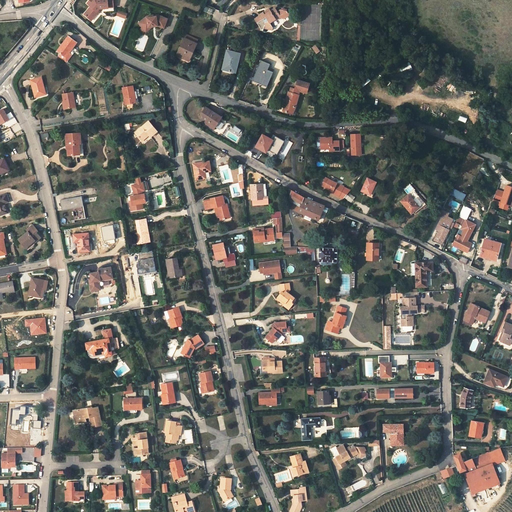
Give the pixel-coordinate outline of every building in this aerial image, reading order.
[(94,0),(93,2),(90,0),(89,0),(86,4),(91,7),(83,15),(88,19),(89,17),(92,17),(93,18),(97,14),(97,11),(100,7),(103,7),(113,6),(112,0),(94,0)] [(254,16),(250,19),(258,29),(260,27),(268,29),(270,22),(268,19),(275,15),(279,15),(284,11),(282,8),(275,7),(273,9),(270,6),(266,10),(263,7),(260,9),(261,11),(260,12),(257,11),(253,14),(254,16)] [(137,24),(142,29),(146,25),(149,29),(151,26),(158,25),(165,27),(168,18),(159,15),(152,17),(152,15),(146,16),(137,24)] [(185,34),(176,55),(188,60),(196,38),(185,34)] [(61,53),(59,56),(66,61),(71,55),(69,53),(77,42),(68,36),(57,51),(61,53)] [(311,47),(316,53),(320,51),(315,44),(311,47)] [(226,50),(222,68),(234,70),(238,53),(226,50)] [(261,60),(253,77),(268,84),(271,77),(266,74),(268,70),(270,64),(261,60)] [(253,75),(248,73),(244,82),(249,84),(250,80),(267,87),(268,84),(253,77),(252,77),(253,75)] [(39,78),(31,80),(35,97),(44,95),(42,87),(39,78)] [(289,92),(283,111),(291,113),(292,110),(294,110),(299,95),(298,94),(299,90),(304,92),(307,93),(310,84),(298,80),(295,89),(294,93),(290,92),(289,92)] [(133,88),(123,90),(126,106),(136,105),(133,88)] [(74,94),(64,96),(66,111),(77,109),(74,94)] [(9,119),(3,109),(0,110),(0,120),(1,123),(9,119)] [(212,124),(211,126),(217,130),(224,119),(208,110),(203,119),(212,124)] [(136,137),(142,145),(149,139),(151,142),(158,136),(149,126),(136,137)] [(80,134),(66,137),(68,148),(69,147),(70,157),(75,156),(75,161),(85,159),(83,144),(81,144),(80,134)] [(256,147),(265,152),(272,140),(263,134),(256,147)] [(363,137),(354,136),(354,157),(361,157),(361,148),(363,148),(363,137)] [(331,141),(331,138),(321,138),(321,147),(330,147),(330,151),(341,151),(340,142),(335,142),(335,141),(331,141)] [(0,175),(11,171),(6,159),(0,162),(0,175)] [(212,165),(194,167),(196,183),(207,182),(206,175),(213,174),(212,165)] [(171,177),(157,178),(156,175),(150,176),(151,185),(172,183),(171,177)] [(325,182),(322,188),(334,194),(333,196),(339,199),(344,188),(329,181),(328,184),(325,182)] [(369,181),(364,194),(372,197),(378,185),(369,181)] [(408,194),(414,188),(410,183),(404,189),(408,194)] [(148,205),(146,197),(144,197),(144,194),(147,194),(145,186),(134,189),(137,199),(133,199),(134,204),(135,213),(144,212),(143,206),(145,206),(148,205)] [(266,186),(262,186),(251,187),(253,206),(267,205),(266,186)] [(511,201),(511,188),(507,187),(504,195),(503,197),(497,195),(494,202),(499,204),(500,202),(504,203),(504,205),(510,207),(511,201)] [(467,195),(454,189),(451,196),(464,202),(467,195)] [(291,191),(289,196),(302,202),(303,198),(291,191)] [(411,192),(398,205),(408,217),(422,205),(411,192)] [(345,199),(351,203),(355,197),(349,193),(345,199)] [(0,198),(0,216),(6,215),(4,205),(9,205),(7,197),(0,198)] [(80,197),(61,200),(62,208),(72,207),(74,220),(84,218),(80,197)] [(307,200),(303,198),(302,202),(298,210),(312,217),(315,210),(304,205),(307,200)] [(326,214),(328,210),(324,208),(317,205),(310,202),(307,200),(304,205),(315,210),(312,217),(318,220),(322,212),(326,214)] [(347,200),(344,203),(350,208),(353,205),(347,200)] [(211,205),(204,206),(204,208),(205,213),(215,212),(217,222),(220,221),(220,225),(229,223),(226,213),(229,213),(228,208),(225,209),(223,201),(211,202),(211,205)] [(355,221),(348,218),(345,224),(353,227),(355,221)] [(275,227),(278,226),(278,233),(284,233),(283,219),(274,221),(275,227)] [(437,227),(439,228),(433,240),(440,243),(449,223),(441,220),(437,227)] [(141,247),(152,245),(148,223),(139,225),(141,236),(138,236),(141,247)] [(26,230),(28,232),(19,239),(26,247),(32,243),(33,244),(41,238),(36,232),(38,231),(33,225),(26,230)] [(266,230),(255,231),(256,242),(276,240),(275,231),(266,232),(266,230)] [(78,242),(79,252),(90,251),(89,233),(73,234),(74,242),(78,242)] [(462,238),(453,234),(451,239),(454,240),(452,246),(468,253),(471,244),(461,240),(462,238)] [(500,246),(484,241),(480,257),(496,262),(500,246)] [(378,244),(367,244),(366,261),(378,262),(378,244)] [(234,253),(229,254),(225,255),(224,248),(223,245),(214,248),(216,260),(223,258),(224,262),(236,259),(234,253)] [(297,251),(311,252),(311,260),(315,260),(315,247),(297,247),(297,251)] [(340,251),(321,250),(320,263),(339,264),(340,251)] [(157,269),(156,260),(154,253),(141,255),(143,262),(141,263),(141,266),(139,266),(140,273),(145,272),(146,276),(153,274),(152,270),(157,269)] [(178,261),(168,263),(171,281),(183,278),(182,273),(179,273),(179,271),(180,270),(178,261)] [(262,264),(263,273),(263,276),(273,275),(274,281),(281,280),(278,261),(262,264)] [(432,264),(411,265),(411,276),(416,276),(417,288),(426,288),(426,271),(432,271),(432,264)] [(91,273),(92,281),(89,282),(91,291),(100,289),(98,280),(113,278),(111,267),(98,269),(99,272),(91,273)] [(42,289),(44,280),(32,278),(29,294),(43,297),(44,289),(42,289)] [(0,286),(0,300),(4,300),(3,293),(12,291),(12,294),(17,293),(14,283),(10,283),(10,285),(0,286)] [(290,284),(280,285),(282,294),(278,298),(285,305),(284,306),(289,310),(293,306),(292,304),(295,301),(288,295),(290,292),(290,284)] [(416,299),(403,300),(403,309),(401,309),(401,315),(404,315),(404,322),(402,322),(402,328),(405,328),(413,327),(414,327),(414,319),(411,319),(411,315),(418,315),(418,314),(425,314),(424,308),(416,308),(416,299)] [(473,323),(474,319),(475,316),(486,319),(488,310),(478,307),(478,306),(469,304),(464,321),(473,323)] [(326,331),(336,334),(339,326),(342,327),(344,328),(349,316),(346,315),(348,310),(340,307),(334,325),(329,323),(326,331)] [(182,310),(169,313),(171,320),(169,320),(170,325),(172,326),(172,329),(184,327),(182,318),(184,317),(182,310)] [(26,326),(30,326),(31,334),(46,333),(45,318),(25,320),(26,326)] [(501,331),(504,332),(500,341),(510,345),(511,338),(511,335),(510,334),(511,329),(511,325),(504,323),(501,331)] [(272,330),(263,339),(270,346),(273,342),(275,344),(280,338),(279,337),(280,334),(289,334),(289,329),(285,329),(284,325),(274,326),(275,329),(273,331),(272,330)] [(191,342),(182,352),(185,354),(183,356),(188,360),(194,354),(193,352),(196,350),(197,352),(207,346),(201,338),(193,344),(191,342)] [(113,339),(109,341),(112,357),(114,358),(123,352),(113,339)] [(105,358),(112,357),(109,341),(87,345),(87,351),(92,350),(93,356),(105,354),(105,358)] [(270,356),(264,356),(264,370),(273,370),(273,374),(283,374),(283,361),(275,361),(275,357),(270,357),(270,356)] [(36,368),(35,357),(15,358),(15,369),(20,368),(20,367),(27,367),(27,368),(36,368)] [(326,376),(325,358),(315,358),(316,376),(326,376)] [(392,367),(392,362),(390,362),(380,362),(380,363),(381,377),(392,377),(392,371),(392,367)] [(434,362),(417,363),(417,373),(434,372),(434,362)] [(243,368),(245,388),(252,387),(249,367),(243,368)] [(498,387),(499,384),(507,387),(510,378),(494,372),(492,379),(490,378),(488,384),(498,387)] [(203,390),(205,390),(206,396),(216,394),(214,387),(213,387),(212,383),(214,383),(213,374),(202,376),(204,385),(202,385),(203,390)] [(165,404),(174,403),(172,391),(176,391),(175,384),(164,386),(166,395),(164,395),(165,404)] [(468,387),(464,397),(464,407),(473,408),(474,398),(477,391),(468,387)] [(275,405),(275,396),(279,396),(278,390),(278,388),(270,389),(270,394),(258,395),(259,406),(275,405)] [(396,399),(410,399),(410,389),(396,390),(396,392),(390,392),(390,390),(378,392),(378,400),(391,400),(391,397),(396,397),(396,399)] [(329,391),(319,391),(320,403),(330,403),(329,391)] [(144,401),(125,402),(126,410),(134,410),(134,411),(144,411),(144,401)] [(20,407),(20,410),(13,410),(11,425),(16,425),(16,419),(19,420),(20,414),(25,414),(25,407),(20,407)] [(32,421),(33,421),(33,429),(41,429),(41,421),(37,421),(38,408),(30,407),(29,416),(32,416),(32,421)] [(98,408),(75,413),(77,426),(86,424),(86,421),(90,421),(92,430),(102,428),(98,408)] [(166,432),(169,433),(168,442),(174,442),(174,441),(179,441),(179,436),(181,436),(182,427),(176,426),(176,422),(168,421),(166,432)] [(322,421),(304,422),(305,443),(314,442),(313,429),(323,429),(322,421)] [(484,431),(487,432),(487,431),(488,425),(476,422),(472,438),(483,440),(484,431)] [(391,435),(391,444),(399,444),(399,441),(403,441),(403,426),(383,426),(383,435),(391,435)] [(358,432),(358,439),(364,439),(364,436),(367,436),(367,431),(358,432)] [(142,449),(139,449),(139,454),(151,453),(149,432),(140,433),(140,437),(136,438),(136,444),(141,444),(142,449)] [(363,458),(371,453),(369,451),(371,450),(370,447),(357,448),(354,450),(352,447),(348,450),(346,448),(339,450),(344,457),(336,462),(341,469),(344,468),(345,469),(350,466),(347,463),(361,454),(363,458)] [(15,466),(15,454),(22,453),(22,448),(7,448),(7,454),(2,455),(2,468),(8,468),(8,466),(15,466)] [(492,464),(493,465),(505,461),(500,449),(472,459),(475,466),(476,470),(492,464)] [(458,465),(460,471),(475,466),(472,459),(464,462),(460,454),(454,456),(458,465)] [(295,467),(292,468),(294,476),(308,472),(305,462),(302,463),(300,455),(292,457),(295,467)] [(182,460),(171,462),(176,479),(186,477),(183,468),(184,468),(182,460)] [(476,470),(467,473),(475,492),(491,486),(499,483),(500,482),(493,465),(492,464),(476,470)] [(443,478),(454,474),(451,467),(441,471),(443,478)] [(143,481),(138,481),(139,490),(145,489),(145,486),(152,485),(151,473),(142,474),(143,481)] [(475,492),(467,473),(465,475),(472,493),(475,492)] [(220,491),(224,500),(227,501),(235,497),(231,492),(232,489),(232,482),(221,483),(223,491),(220,491)] [(438,485),(442,494),(448,492),(444,482),(438,485)] [(69,484),(69,493),(72,493),(72,502),(86,501),(86,493),(80,493),(79,484),(69,484)] [(110,488),(110,491),(103,491),(104,501),(110,501),(111,498),(116,498),(124,497),(124,484),(115,485),(115,488),(110,488)] [(14,486),(14,505),(28,504),(28,495),(24,495),(24,485),(14,486)] [(299,490),(290,492),(294,505),(289,511),(299,511),(299,510),(305,509),(302,501),(308,499),(304,487),(299,488),(299,490)] [(185,495),(172,499),(175,511),(183,511),(187,510),(187,511),(195,511),(192,502),(188,503),(185,495)]
